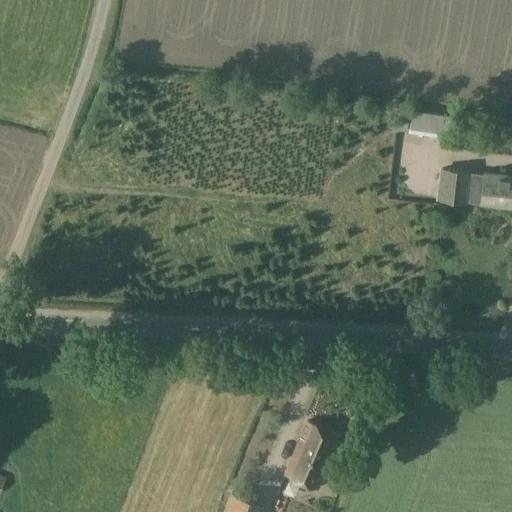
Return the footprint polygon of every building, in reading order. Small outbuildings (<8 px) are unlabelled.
[(408,130),(450,136),(453,116),(411,110),(408,130)] [(484,174),(473,173),(473,171),(441,167),(436,199),(468,203),(468,202),(481,203),(511,207),(511,176),(484,173),(484,174)] [(340,435),(307,421),(285,474),(317,488),(340,435)] [(257,465),(286,466),(287,442),(258,441),(257,465)] [(231,491),(221,511),(257,511),(261,504),(231,491)]
